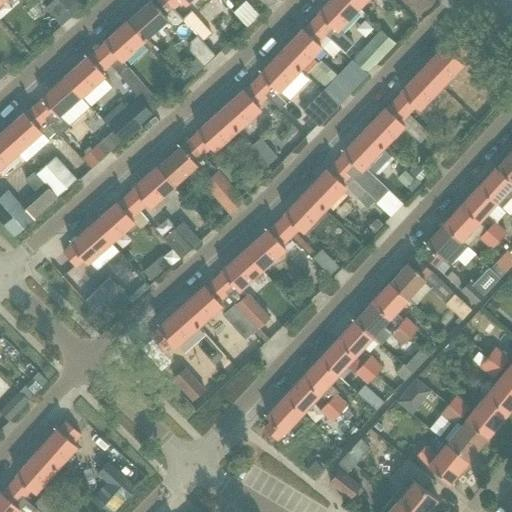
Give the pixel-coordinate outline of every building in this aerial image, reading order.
[(70,14),(87,0),(58,0),(52,0),(46,6),(62,24),(71,16),(70,14)] [(184,19),(176,11),(165,0),(153,0),(152,1),(151,0),(128,21),(144,40),(168,19),(172,25),(177,25),(184,19)] [(165,0),(176,11),(188,0),(165,0)] [(246,0),(245,0),(233,8),(245,25),(257,17),(246,0)] [(337,29),(358,7),(350,0),(330,0),(318,13),(319,14),(312,22),(325,35),(340,48),(348,39),(337,29)] [(121,60),(144,40),(128,21),(104,42),(105,43),(97,50),(109,64),(112,68),(150,112),(160,104),(121,60)] [(318,43),(325,35),(312,22),(304,30),(303,29),(281,52),(299,69),(321,46),(318,43)] [(367,72),(394,43),(381,30),(353,59),(367,72)] [(216,55),(198,35),(190,42),(190,50),(204,66),(216,55)] [(466,52),(453,39),(445,47),(444,46),(423,69),(441,86),(448,78),(462,64),(459,60),(466,52)] [(101,72),(109,64),(97,50),(89,58),(88,57),(64,77),(81,96),(104,75),(101,72)] [(279,90),(299,69),(281,52),(260,74),(261,75),(253,83),(266,96),(280,109),(289,100),(279,90)] [(352,59),(332,81),(345,94),(346,94),(347,96),(349,94),(368,74),(366,73),(352,59)] [(335,74),(320,60),(310,71),(325,85),(335,74)] [(419,109),(441,86),(423,69),(401,92),(402,93),(394,101),(408,114),(415,106),(419,109)] [(59,115),(81,96),(64,77),(41,98),(42,99),(34,106),(46,121),(56,131),(59,135),(69,126),(59,115)] [(237,129),(270,100),(266,96),(253,83),(245,91),(244,90),(220,111),(237,129)] [(322,90),(302,111),(318,126),(338,106),(322,90)] [(400,122),(408,114),(394,101),(387,109),(386,108),(364,130),(382,148),(404,125),(400,122)] [(46,121),(34,106),(25,114),(24,113),(1,134),(18,152),(41,131),(47,139),(56,131),(46,121)] [(214,150),(237,129),(220,111),(197,131),(198,132),(190,140),(202,154),(210,146),(214,150)] [(364,167),(382,148),(364,130),(343,153),(344,154),(336,162),(349,175),(353,178),(375,201),(378,204),(389,192),(364,167)] [(0,167),(18,152),(1,134),(0,134),(0,167)] [(252,145),(268,165),(278,157),(261,137),(252,145)] [(244,201),(213,166),(202,154),(190,140),(181,147),(181,146),(157,167),(174,185),(197,165),(209,178),(203,182),(230,213),(244,201)] [(511,150),(496,168),(511,182),(511,150)] [(75,178),(55,157),(38,173),(57,195),(75,178)] [(230,183),(239,175),(226,160),(217,168),(230,183)] [(375,201),(353,178),(349,175),(336,162),(306,192),(324,209),(345,186),(367,208),(375,201)] [(151,205),(174,185),(157,167),(134,188),(135,189),(126,196),(139,210),(148,220),(157,212),(151,205)] [(511,182),(496,168),(479,187),(495,202),(501,208),(511,196),(511,182)] [(36,192),(21,205),(33,218),(56,197),(34,171),(25,179),(36,192)] [(404,171),(397,179),(412,192),(420,183),(415,178),(414,180),(404,171)] [(506,233),(494,221),(495,220),(486,212),(495,202),(479,187),(461,206),(478,221),(487,229),(499,241),(506,233)] [(32,219),(7,191),(0,197),(0,219),(14,235),(32,219)] [(301,232),(324,209),(306,192),(285,215),(285,216),(277,223),(290,236),(298,228),(301,232)] [(131,217),(139,210),(126,196),(118,203),(117,202),(94,223),(110,242),(134,221),(131,217)] [(460,240),(478,221),(461,206),(444,225),(460,240)] [(87,263),(110,242),(94,223),(70,244),(71,245),(63,252),(75,266),(84,259),(87,263)] [(282,243),(290,236),(277,223),(270,231),(269,230),(245,251),(261,269),(282,250),(285,248),(282,243)] [(475,253),(460,240),(444,225),(426,244),(431,249),(423,256),(435,267),(443,259),(449,266),(457,257),(465,264),(475,253)] [(192,248),(175,228),(164,238),(182,258),(192,248)] [(499,241),(487,229),(479,238),(491,249),(499,241)] [(507,266),(511,261),(511,247),(500,258),(507,266)] [(246,296),(239,288),(261,269),(245,251),(222,272),(223,273),(215,280),(227,294),(236,305),(257,328),(258,330),(272,318),(249,293),(246,296)] [(169,264),(162,255),(144,271),(151,279),(169,264)] [(406,298),(431,271),(419,261),(412,268),(408,263),(389,283),(406,298)] [(107,324),(131,300),(110,278),(85,301),(107,324)] [(454,293),(439,279),(431,288),(446,302),(454,293)] [(198,325),(220,306),(225,312),(223,314),(245,339),(257,328),(236,305),(227,294),(215,280),(206,287),(205,287),(182,307),(198,325)] [(486,295),(469,280),(461,290),(477,305),(486,295)] [(389,317),(406,298),(389,283),(372,302),(389,317)] [(446,302),(446,303),(463,318),(471,309),(454,293),(446,302)] [(398,326),(389,317),(372,302),(354,321),(371,336),(382,325),(391,333),(403,344),(410,336),(398,326)] [(174,346),(198,325),(182,307),(158,328),(159,329),(151,337),(163,351),(172,343),(174,346)] [(405,317),(398,326),(410,336),(417,329),(405,317)] [(354,355),(371,336),(354,321),(337,340),(354,355)] [(336,374),(354,355),(337,340),(319,359),(336,374)] [(430,354),(421,347),(404,364),(413,373),(430,354)] [(495,347),(487,357),(501,367),(508,358),(495,347)] [(382,367),(370,356),(362,364),(374,375),(382,367)] [(501,367),(487,357),(480,366),(493,376),(501,367)] [(339,391),(329,382),(336,374),(319,359),(302,378),(319,393),(328,402),(340,413),(346,406),(335,396),(339,391)] [(374,375),(362,364),(355,372),(367,383),(374,375)] [(413,373),(404,364),(396,372),(405,381),(413,373)] [(174,379),(194,400),(205,390),(185,369),(174,379)] [(506,412),(511,405),(511,377),(504,372),(485,395),(506,412)] [(301,412),(319,393),(302,378),(284,397),(301,412)] [(416,379),(397,402),(413,414),(432,392),(416,379)] [(384,402),(367,387),(363,387),(358,393),(377,410),(384,402)] [(29,399),(19,390),(0,409),(0,412),(9,421),(29,399)] [(455,395),(448,404),(461,415),(469,406),(455,395)] [(487,435),(506,412),(485,395),(466,419),(487,435)] [(284,431),(290,425),(301,412),(284,397),(266,417),(271,421),(264,429),(276,440),(297,456),(305,447),(284,431)] [(340,413),(328,402),(320,410),(332,421),(340,413)] [(487,435),(466,419),(463,422),(459,418),(461,415),(448,404),(440,413),(451,422),(439,436),(446,443),(447,441),(469,458),(487,435)] [(340,413),(332,421),(346,434),(354,426),(340,413)] [(80,434),(66,421),(58,430),(57,429),(37,452),(55,469),(76,445),(72,442),(80,434)] [(359,440),(350,451),(359,459),(368,449),(359,440)] [(449,483),(469,458),(447,441),(446,443),(436,455),(425,445),(417,455),(429,464),(428,465),(449,483)] [(349,470),(359,459),(350,451),(340,461),(349,470)] [(34,492),(55,469),(37,452),(16,476),(17,477),(9,485),(23,497),(31,489),(34,492)] [(434,481),(419,468),(407,459),(392,478),(401,486),(393,496),(412,511),(424,511),(436,498),(427,490),(434,481)] [(91,500),(104,511),(109,511),(134,484),(108,461),(97,473),(107,482),(91,500)] [(315,461),(306,471),(314,477),(322,467),(315,461)] [(339,469),(329,481),(350,498),(360,486),(339,469)] [(0,511),(16,511),(27,501),(23,497),(9,485),(2,493),(1,492),(0,493),(0,511)] [(34,504),(43,511),(55,511),(57,510),(41,495),(34,504)] [(412,511),(393,496),(379,511),(412,511)]
